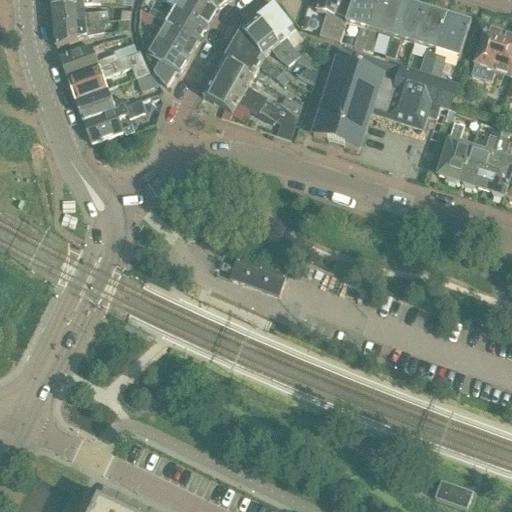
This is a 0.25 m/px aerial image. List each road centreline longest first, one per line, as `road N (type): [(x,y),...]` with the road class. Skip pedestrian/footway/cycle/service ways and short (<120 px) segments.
road 1 (tertiary): [(511,241),(235,153),(185,163)]
road 2 (tertiary): [(20,426),(109,238),(102,208)]
road 3 (tertiary): [(102,208),(53,123),(27,48),(28,0)]
road 4 (residential): [(201,511),(20,426)]
road 5 (residential): [(265,0),(241,18),(190,97),(180,134),(185,163)]
